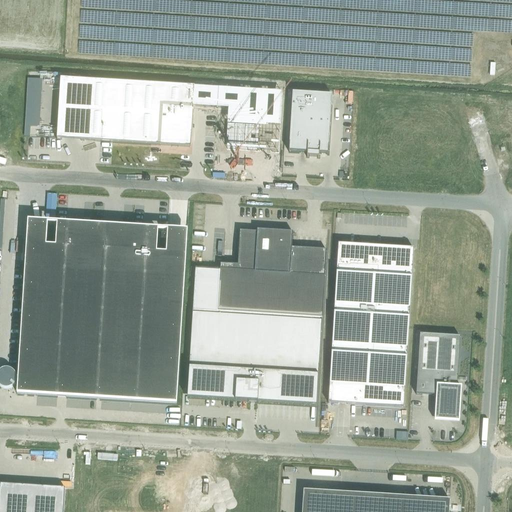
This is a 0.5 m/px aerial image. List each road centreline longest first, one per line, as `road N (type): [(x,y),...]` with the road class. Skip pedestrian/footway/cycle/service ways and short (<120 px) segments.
road 1 (unclassified): [(503,206),(0,174)]
road 2 (unclassified): [(486,461),(0,431)]
road 3 (unclassified): [(503,206),(486,461)]
